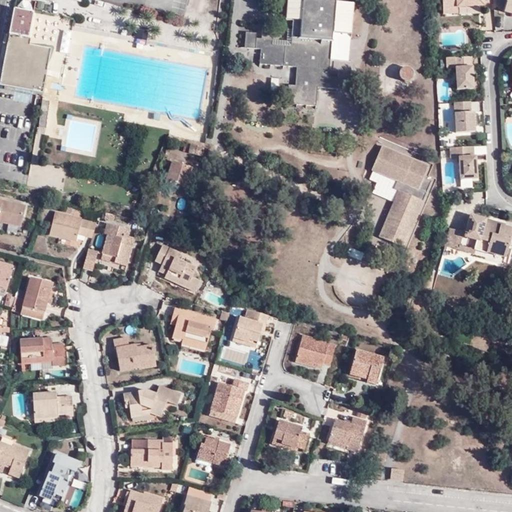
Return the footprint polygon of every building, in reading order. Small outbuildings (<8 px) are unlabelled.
[(350,35),(352,3),(327,2),(302,0),(284,0),(283,21),(291,22),(290,46),(271,45),(272,33),(261,32),(261,39),(260,53),(259,64),(296,66),(295,80),(301,80),(301,85),(294,85),(287,84),(286,104),(316,105),(317,88),(313,88),(314,82),(328,83),(328,81),(337,81),(337,78),(329,77),(329,70),(328,70),(318,69),(319,60),(329,61),(331,34),(349,35),(350,35)] [(441,0),(442,13),(457,12),(456,7),(484,6),(483,0),(441,0)] [(511,13),(511,0),(506,0),(503,11),(511,13)] [(27,38),(29,38),(33,14),(13,10),(1,86),(45,93),(49,67),(53,52),(53,50),(51,48),(50,47),(31,45),(27,45),(27,38)] [(248,53),(254,53),(255,39),(256,33),(245,33),(245,48),(249,48),(248,53)] [(347,62),(349,35),(331,34),(329,61),(347,62)] [(473,56),(447,57),(447,68),(456,68),(457,89),(474,89),(473,56)] [(318,69),(328,70),(329,61),(319,60),(318,69)] [(408,69),(406,69),(403,69),(400,71),(398,75),(400,78),(403,81),(406,82),(410,80),(411,78),(412,74),(411,71),(408,69)] [(336,89),(337,81),(328,81),(328,83),(314,82),(313,88),(317,88),(336,89)] [(52,101),(44,100),(43,112),(50,113),(52,101)] [(470,102),(453,102),(454,133),(474,132),(473,112),(471,112),(470,102)] [(204,149),(192,145),(189,154),(201,157),(204,149)] [(380,237),(405,246),(430,178),(422,175),(426,163),(378,146),(370,169),(395,179),(392,188),(398,190),(380,237)] [(458,147),(458,159),(459,180),(476,179),(475,156),(473,156),(473,146),(458,147)] [(458,147),(449,148),(449,159),(458,159),(458,147)] [(193,170),(172,164),(165,185),(177,189),(178,185),(188,188),(193,170)] [(24,203),(0,197),(0,219),(21,224),(24,203)] [(90,235),(94,220),(54,210),(48,230),(75,237),(76,231),(79,224),(85,226),(83,233),(90,235)] [(477,239),(483,220),(471,216),(469,218),(464,235),(477,239)] [(122,231),(123,224),(106,220),(103,231),(106,232),(101,250),(113,254),(112,259),(125,263),(131,242),(127,241),(129,233),(127,232),(122,231)] [(474,249),(474,251),(486,254),(486,253),(488,253),(488,252),(502,256),(501,257),(505,258),(511,231),(511,229),(504,228),(505,226),(494,223),(494,225),(486,223),(487,221),(483,220),(477,239),(477,241),(474,249)] [(79,224),(76,231),(83,233),(85,226),(79,224)] [(445,246),(458,250),(459,246),(461,237),(462,234),(463,232),(449,228),(445,246)] [(164,277),(172,281),(174,277),(178,279),(176,283),(194,292),(199,282),(191,278),(195,268),(178,259),(181,253),(163,244),(155,261),(162,264),(169,267),(166,273),(164,277)] [(87,246),(83,265),(92,267),(97,249),(87,246)] [(458,250),(473,254),(474,251),(474,249),(459,246),(458,250)] [(113,254),(101,250),(99,255),(112,259),(113,254)] [(0,292),(5,294),(12,267),(0,263),(0,292)] [(159,270),(166,273),(169,267),(162,264),(159,270)] [(21,308),(43,314),(52,284),(30,277),(21,308)] [(21,300),(14,298),(11,311),(18,313),(21,300)] [(41,321),(43,314),(21,308),(19,315),(41,321)] [(264,313),(245,308),(242,317),(238,316),(232,337),(247,342),(248,338),(256,341),(258,334),(264,313)] [(183,338),(206,344),(211,328),(213,329),(215,320),(174,309),(171,317),(177,319),(176,325),(173,335),(183,338)] [(226,321),(229,313),(222,311),(219,319),(226,321)] [(262,335),(268,315),(264,313),(258,334),(262,335)] [(311,337),(302,334),(295,361),(307,365),(309,360),(321,363),(328,365),(334,345),(310,338),(311,337)] [(139,359),(155,356),(152,342),(137,345),(136,342),(129,343),(127,335),(112,339),(113,348),(116,347),(120,369),(141,365),(139,359)] [(247,342),(232,337),(231,341),(254,347),(256,341),(248,338),(247,342)] [(204,350),(206,344),(183,338),(181,343),(204,350)] [(39,361),(50,360),(51,365),(63,365),(62,348),(50,349),(49,344),(49,339),(18,341),(20,362),(39,361)] [(383,357),(355,349),(349,370),(366,375),(364,381),(375,384),(383,357)] [(156,363),(155,356),(139,359),(141,365),(141,366),(156,363)] [(50,360),(39,361),(40,368),(41,379),(52,379),(51,365),(50,360)] [(319,369),(321,363),(309,360),(307,365),(319,369)] [(366,375),(349,370),(347,376),(364,381),(366,375)] [(209,408),(236,416),(243,390),(246,390),(248,382),(233,378),(231,385),(217,381),(209,408)] [(147,389),(146,389),(144,394),(138,395),(137,391),(122,393),(124,407),(129,406),(130,412),(140,411),(149,414),(149,412),(161,416),(167,401),(176,404),(180,392),(158,384),(155,392),(147,389)] [(51,398),(51,393),(33,396),(36,421),(58,418),(58,415),(66,414),(67,416),(74,415),(71,396),(56,398),(51,398)] [(234,422),(236,416),(209,408),(208,415),(234,422)] [(367,411),(357,408),(355,416),(364,419),(367,411)] [(291,412),(284,409),(281,416),(289,419),(291,412)] [(366,420),(351,417),(350,423),(334,419),(329,437),(347,442),(345,448),(357,451),(366,420)] [(278,419),(272,438),(280,440),(280,443),(294,447),(295,446),(303,449),(307,436),(299,433),(301,426),(278,419)] [(228,444),(206,437),(203,444),(200,443),(196,454),(211,459),(210,463),(221,466),(228,444)] [(347,442),(329,437),(327,443),(345,448),(347,442)] [(270,443),(293,451),(294,447),(280,443),(280,440),(272,438),(270,443)] [(132,447),(131,460),(153,462),(153,465),(160,466),(160,469),(172,470),(173,445),(164,444),(164,440),(149,439),(148,449),(132,447)] [(0,465),(3,467),(4,465),(10,468),(7,475),(19,480),(29,452),(14,445),(12,449),(0,443),(0,465)] [(66,466),(70,468),(75,470),(79,461),(55,451),(51,461),(54,462),(50,472),(47,471),(40,490),(51,494),(53,491),(62,495),(67,481),(65,481),(61,479),(66,466)] [(211,459),(196,454),(195,458),(210,463),(211,459)] [(65,481),(70,468),(66,466),(61,479),(65,481)] [(51,494),(40,490),(39,494),(59,503),(62,495),(53,491),(51,494)] [(206,511),(210,502),(185,494),(182,504),(184,504),(181,511),(206,511)] [(157,511),(160,502),(141,495),(140,499),(128,495),(121,511),(157,511)]
